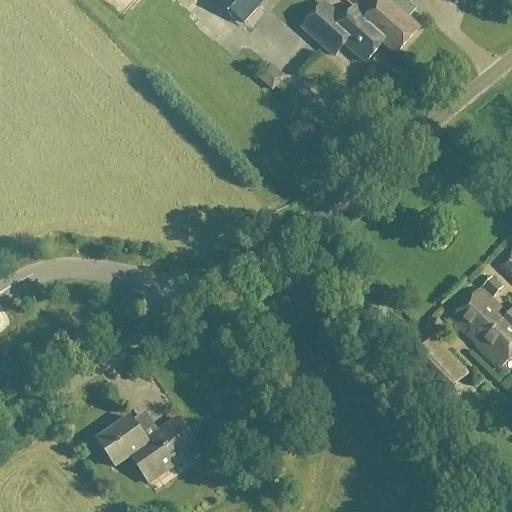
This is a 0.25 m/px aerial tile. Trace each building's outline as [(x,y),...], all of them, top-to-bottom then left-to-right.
[(215,0),(214,3),(242,27),(265,0),(215,0)] [(384,43),(380,47),(393,58),(415,32),(404,22),(412,12),(398,0),(388,0),(384,5),(382,3),(364,22),(365,23),(362,25),(384,43)] [(365,23),(364,22),(364,23),(351,11),(342,21),(322,3),(298,31),(331,60),(342,48),(362,66),(380,46),(380,47),(384,43),(362,25),(365,23)] [(511,285),(511,259),(508,256),(495,270),(511,285)] [(491,301),(500,292),(490,282),(481,291),(491,301)] [(497,373),(511,357),(511,326),(478,294),(449,325),(475,349),(474,351),(497,373)] [(435,406),(463,377),(430,344),(401,373),(435,406)] [(222,427),(246,410),(229,386),(205,403),(222,427)] [(143,445),(127,422),(94,445),(112,471),(127,460),(145,487),(195,453),(174,423),(143,445)] [(282,478),(268,457),(249,471),(240,458),(233,464),(256,497),(282,478)]
